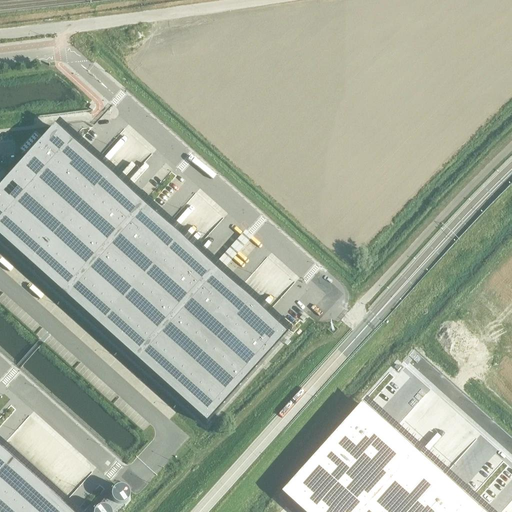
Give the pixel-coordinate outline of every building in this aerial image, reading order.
[(0,241),(27,266),(108,176),(54,128),(0,187),(0,241)] [(63,298),(143,208),(108,176),(27,266),(63,298)] [(99,330),(179,240),(143,208),(63,298),(99,330)] [(135,362),(215,272),(179,240),(99,330),(135,362)] [(170,394),(251,304),(215,272),(135,362),(170,394)] [(511,302),(481,275),(417,346),(511,430),(511,302)] [(206,426),(286,336),(251,304),(170,394),(206,426)] [(364,406),(284,496),(302,511),(482,511),(481,511),(482,511),(473,503),(473,504),(470,501),(462,493),(461,493),(452,485),(453,485),(383,423),(374,415),(375,415),(366,407),(366,408),(364,406)] [(0,511),(66,511),(0,452),(0,511)] [(109,494),(97,507),(99,508),(100,508),(102,508),(104,508),(105,508),(107,509),(109,511),(110,511),(109,511),(119,511),(124,507),(123,506),(120,506),(118,506),(116,505),(114,504),(112,503),(111,501),(111,499),(110,497),(111,495),(109,494)]
